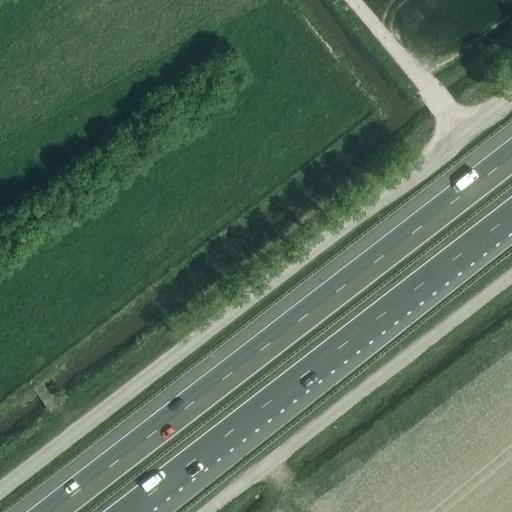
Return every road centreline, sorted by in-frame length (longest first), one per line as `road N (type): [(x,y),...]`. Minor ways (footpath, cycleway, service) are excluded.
road 1 (unclassified): [(0,489),(466,138)]
road 2 (motorway): [(511,156),(50,511)]
road 3 (motorway): [(124,511),(511,212)]
road 4 (unclassified): [(222,511),(511,280)]
road 5 (unclassified): [(466,138),(349,0)]
